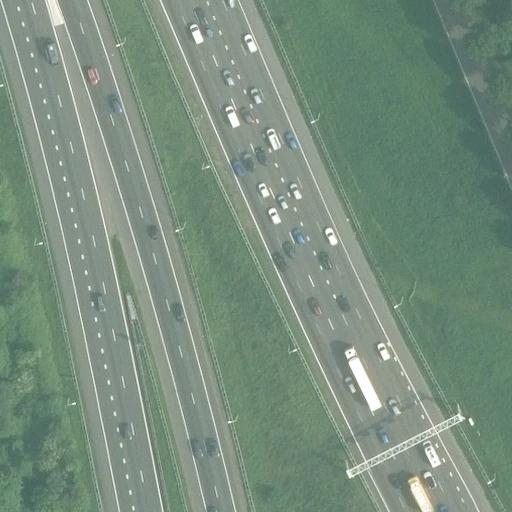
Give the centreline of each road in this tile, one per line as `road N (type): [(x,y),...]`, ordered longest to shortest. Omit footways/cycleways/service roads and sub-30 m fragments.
road 1 (motorway): [(435,511),(275,190),(192,0)]
road 2 (motorway): [(66,0),(158,268),(214,511)]
road 3 (motorway): [(27,0),(102,299),(143,511)]
road 4 (unclassified): [(511,162),(445,0)]
